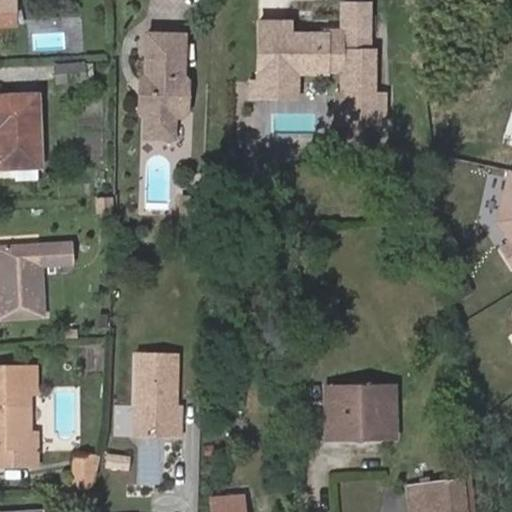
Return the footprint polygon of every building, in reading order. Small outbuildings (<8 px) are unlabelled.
[(12,0),(0,0),(0,17),(13,17),(12,0)] [(13,17),(0,17),(0,32),(13,32),(13,17)] [(188,109),(189,79),(182,76),(183,36),(148,35),(147,72),(151,72),(150,87),(147,87),(141,92),(141,107),(146,112),(145,134),(173,135),(173,113),(181,113),(188,109)] [(250,80),(231,83),(234,108),(253,105),(250,80)] [(0,103),(0,173),(40,172),(38,102),(0,103)] [(204,226),(204,211),(184,211),(184,226),(204,226)] [(0,251),(0,323),(43,321),(40,249),(0,251)] [(145,406),(145,437),(180,438),(180,406),(175,406),(176,354),(135,353),(134,406),(145,406)] [(28,439),(28,396),(35,396),(35,371),(0,371),(0,471),(36,471),(36,453),(28,453),(28,439)] [(397,382),(325,383),(326,435),(397,434),(397,382)] [(134,437),(145,437),(145,406),(134,406),(134,437)] [(36,439),(28,439),(28,453),(36,453),(36,439)] [(75,451),(74,484),(98,485),(99,451),(75,451)] [(127,456),(107,451),(105,461),(125,467),(127,456)] [(453,511),(460,511),(459,511),(470,511),(465,465),(454,466),(456,479),(429,483),(431,498),(450,495),(451,511),(453,511)] [(410,511),(451,511),(450,495),(431,498),(429,483),(407,486),(410,511)] [(237,511),(236,495),(204,497),(205,511),(237,511)]
